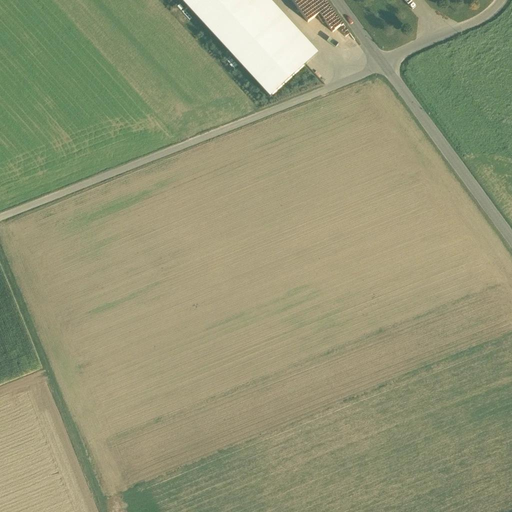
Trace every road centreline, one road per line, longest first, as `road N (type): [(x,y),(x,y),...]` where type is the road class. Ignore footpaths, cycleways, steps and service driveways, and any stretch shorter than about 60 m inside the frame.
road 1 (track): [(384,60),(0,218)]
road 2 (track): [(103,511),(0,256)]
road 3 (residential): [(384,60),(511,236)]
road 4 (residential): [(502,0),(478,21),(384,60)]
